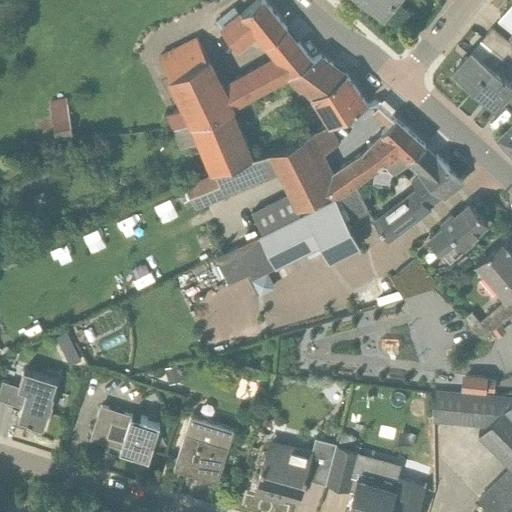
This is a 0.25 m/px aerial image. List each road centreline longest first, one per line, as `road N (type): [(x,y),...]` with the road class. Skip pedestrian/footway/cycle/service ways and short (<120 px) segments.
road 1 (residential): [(0,455),(182,511)]
road 2 (tertiary): [(511,186),(399,86)]
road 3 (tertiary): [(399,86),(292,0)]
